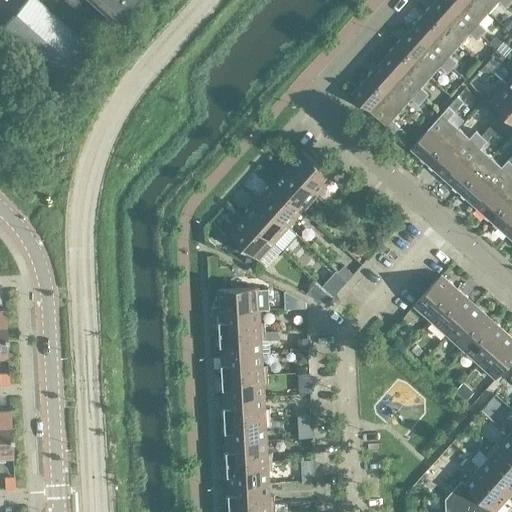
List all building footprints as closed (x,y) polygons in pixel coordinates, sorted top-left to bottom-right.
[(91,48),(62,23),(36,0),(27,0),(0,30),(59,84),(91,48)] [(65,0),(74,7),(80,0),(90,0),(115,22),(135,0),(65,0)] [(482,35),(443,0),(437,0),(426,13),(460,44),(470,34),(477,40),(482,35)] [(489,12),(475,0),(443,0),(482,35),(487,29),(480,22),(489,12)] [(511,2),(508,0),(475,0),(489,12),(499,2),(506,8),(511,2)] [(460,44),(426,13),(411,29),(453,67),(458,62),(451,55),(460,44)] [(453,67),(411,29),(397,46),(431,77),(441,66),(448,73),(453,67)] [(431,77),(397,46),(382,62),(424,99),(429,94),(422,87),(431,77)] [(424,99),(382,62),(368,78),(402,109),(412,98),(419,105),(424,99)] [(402,109),(368,78),(353,95),(395,132),(400,126),(393,119),(402,109)] [(511,90),(506,85),(491,102),(511,121),(511,90)] [(449,106),(411,148),(428,163),(459,128),(449,119),(455,111),(464,102),(458,96),(449,106)] [(459,128),(428,163),(444,177),(482,135),(476,130),(470,137),(459,128)] [(482,135),(444,177),(460,192),(491,157),(481,148),(487,140),(482,135)] [(333,177),(303,150),(288,167),(318,194),(333,177)] [(491,157),(460,192),(476,206),(511,166),(511,162),(508,159),(502,166),(491,157)] [(511,166),(476,206),(493,221),(511,198),(511,166)] [(318,194),(288,167),(273,183),(303,210),(318,194)] [(303,210),(273,183),(259,199),(289,226),(303,210)] [(375,207),(383,198),(371,188),(363,197),(375,207)] [(511,198),(493,221),(509,235),(511,231),(511,198)] [(289,226),(259,199),(244,215),(274,243),(289,226)] [(274,243),(244,215),(229,232),(259,259),(274,243)] [(358,250),(368,259),(377,248),(367,239),(358,250)] [(348,281),(354,274),(344,265),(338,272),(348,281)] [(441,274),(414,304),(431,319),(458,289),(441,274)] [(218,289),(219,311),(260,309),(259,287),(248,287),(247,281),(234,282),(234,288),(218,289)] [(458,289),(431,319),(447,334),(474,304),(458,289)] [(474,304),(447,334),(463,348),(491,318),(474,304)] [(260,309),(219,311),(221,333),(266,330),(265,322),(261,322),(260,309)] [(491,318),(463,348),(480,363),(507,333),(491,318)] [(266,330),(221,333),(222,355),(262,352),(262,340),(266,340),(266,330)] [(511,337),(507,333),(480,363),(496,378),(511,360),(511,337)] [(304,334),(304,361),(312,361),(312,334),(304,334)] [(262,352),(222,355),(223,376),(268,374),(268,365),(263,365),(262,352)] [(303,362),(304,381),(313,381),(312,362),(303,362)] [(0,384),(9,384),(8,373),(0,373),(0,384)] [(268,374),(223,376),(224,398),(265,396),(264,383),(269,383),(268,374)] [(314,383),(303,383),(303,411),(314,411),(314,383)] [(454,391),(471,406),(478,399),(461,384),(454,391)] [(265,396),(224,398),(225,420),(270,417),(270,408),(265,408),(265,396)] [(10,410),(0,410),(0,458),(13,458),(10,410)] [(299,435),(315,436),(316,413),(300,413),(299,435)] [(270,417),(225,420),(226,441),(267,439),(266,426),(271,426),(270,417)] [(497,442),(489,450),(511,471),(511,440),(507,437),(500,445),(497,442)] [(267,439),(226,441),(228,463),(273,461),(272,452),(268,452),(267,439)] [(511,492),(511,471),(489,450),(485,455),(489,458),(480,467),(477,463),(474,467),(508,497),(511,492)] [(273,461),(228,463),(229,485),(269,482),(269,470),(273,470),(273,461)] [(494,511),(508,497),(474,467),(470,471),(474,475),(466,483),(462,480),(445,498),(484,511),(494,511)] [(5,489),(14,488),(14,477),(4,477),(5,489)] [(269,482),(229,485),(230,506),(275,504),(275,495),(270,495),(269,482)] [(484,511),(445,498),(446,511),(484,511)]
